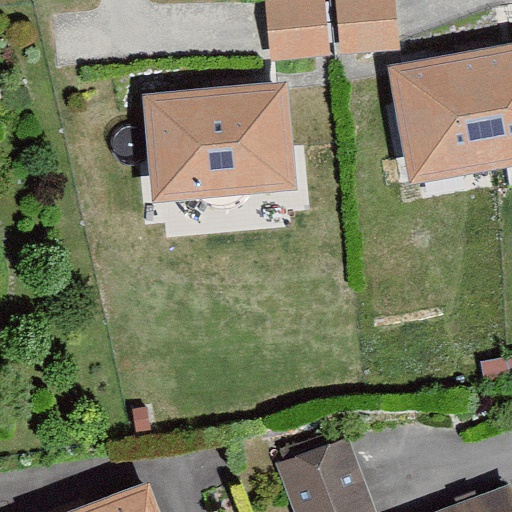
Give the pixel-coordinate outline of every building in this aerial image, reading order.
[(322,0),(298,0),(270,3),(275,54),(327,49),(322,0)] [(391,0),(338,0),(343,48),(395,43),(391,0)] [(511,47),(395,69),(414,175),(511,157),(511,47)] [(283,90),(151,101),(159,193),(291,182),(283,90)] [(372,511),(345,442),(283,467),(300,511),(372,511)] [(161,511),(154,486),(70,511),(161,511)] [(511,511),(511,507),(507,494),(461,511),(511,511)]
